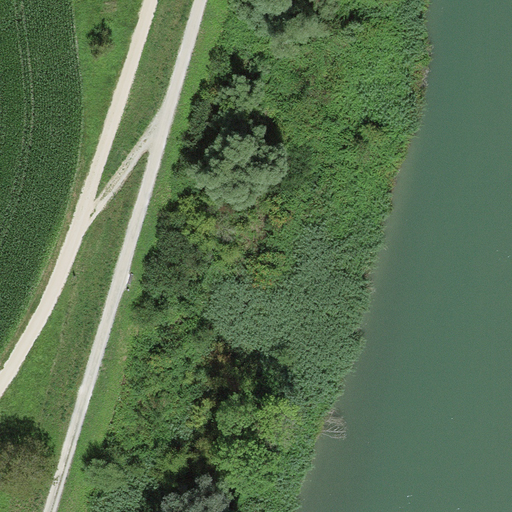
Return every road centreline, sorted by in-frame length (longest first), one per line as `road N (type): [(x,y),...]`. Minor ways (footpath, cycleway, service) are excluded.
road 1 (track): [(200,0),(47,511)]
road 2 (track): [(0,384),(78,227),(151,0)]
road 3 (track): [(78,227),(162,128)]
